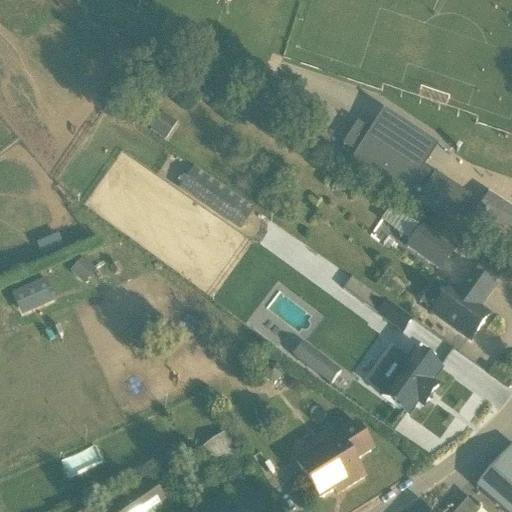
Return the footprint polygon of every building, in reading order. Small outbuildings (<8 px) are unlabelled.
[(150,129),(148,132),(165,143),(178,124),(160,114),(159,116),(150,129)] [(403,198),(429,158),(378,124),(372,134),(370,133),(357,124),(342,147),(355,156),(357,157),(352,165),(403,198)] [(194,170),(179,191),(239,234),(254,213),(194,170)] [(416,204),(415,205),(450,229),(470,199),(434,175),(416,204)] [(511,219),(486,202),(489,196),(470,223),(483,232),(476,243),(505,262),(509,255),(511,256),(511,219)] [(407,224),(395,243),(432,267),(444,248),(407,224)] [(81,259),(68,273),(83,287),(95,273),(81,259)] [(489,317),(477,308),(481,302),(483,303),(493,290),(472,275),(458,295),(451,290),(432,316),(470,344),(489,317)] [(47,278),(11,294),(21,317),(57,302),(47,278)] [(351,280),(343,291),(363,306),(378,317),(387,306),(372,294),(351,280)] [(387,306),(378,317),(402,335),(411,323),(387,306)] [(414,352),(381,398),(408,417),(417,404),(423,409),(438,388),(432,383),(441,371),(414,352)] [(319,356),(308,371),(330,388),(341,373),(319,356)] [(277,386),(282,380),(283,372),(277,367),(270,367),(263,372),(264,379),(270,385),(277,386)] [(337,496),(338,496),(364,479),(354,463),(373,451),(356,426),(295,463),(319,501),(334,492),(337,496)] [(248,469),(225,435),(205,449),(227,483),(248,469)] [(511,511),(511,447),(477,488),(476,489),(502,511),(511,511)] [(78,457),(84,471),(105,462),(100,448),(78,457)] [(148,480),(101,511),(161,511),(167,508),(148,480)] [(480,511),(481,511),(468,500),(457,511),(480,511)] [(222,511),(216,503),(203,511),(222,511)]
